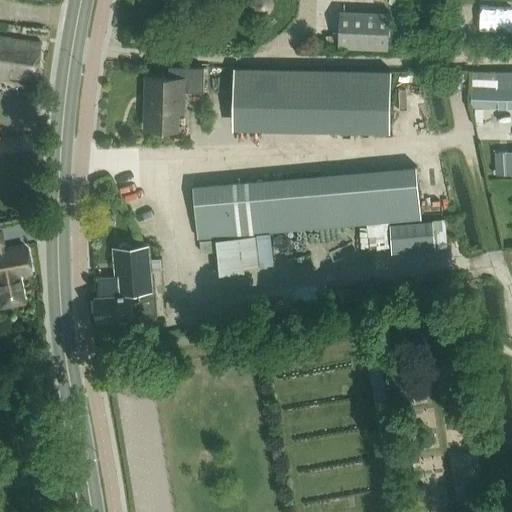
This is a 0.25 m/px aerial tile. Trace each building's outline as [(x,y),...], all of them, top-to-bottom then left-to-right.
[(251,0),(251,1),(250,4),(250,6),(250,8),(251,10),(252,12),(254,14),(255,15),(257,16),(260,16),(263,16),(265,16),(267,15),(270,13),(271,11),(273,9),(274,7),(274,3),(273,0),(251,0)] [(403,26),(389,26),(390,13),(339,10),(339,37),(326,36),(325,47),(338,48),(388,51),(388,49),(402,49),(403,26)] [(0,75),(34,81),(39,45),(0,39),(0,75)] [(145,128),(177,129),(178,112),(183,112),(183,92),(204,93),(204,68),(169,67),(168,78),(146,77),(145,128)] [(391,71),(233,69),(232,129),(390,131),(391,71)] [(511,74),(472,73),(471,107),(511,108),(511,74)] [(511,151),(494,152),(496,174),(511,173),(511,151)] [(258,233),(419,218),(417,167),(193,186),(198,239),(217,237),(258,233)] [(390,248),(390,249),(391,251),(448,245),(445,219),(421,220),(367,225),(369,250),(390,248)] [(0,307),(23,303),(18,274),(29,272),(25,248),(4,253),(0,231),(0,307)] [(258,233),(217,237),(220,275),(244,274),(244,267),(260,265),(258,233)] [(155,313),(148,245),(113,248),(116,277),(98,278),(99,296),(95,297),(97,324),(133,321),(133,315),(155,313)]
